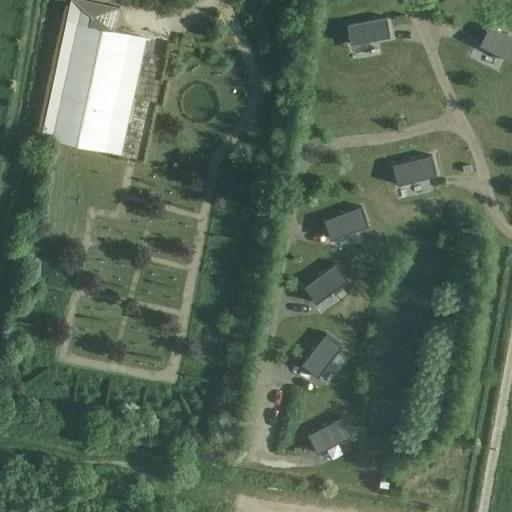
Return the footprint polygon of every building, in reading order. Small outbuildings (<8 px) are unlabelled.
[(71,0),(69,11),(42,137),(122,154),(147,39),(150,39),(150,38),(92,26),(94,17),(109,12),(111,6),(81,0),(71,0)] [(386,16),(347,24),(351,44),(390,36),(386,16)] [(511,37),(489,26),(480,45),(511,60),(511,37)] [(432,155),(393,165),(398,185),(437,175),(432,155)] [(361,206),(324,220),(331,239),(369,225),(361,206)] [(336,263),(304,287),(316,303),(348,279),(336,263)]
